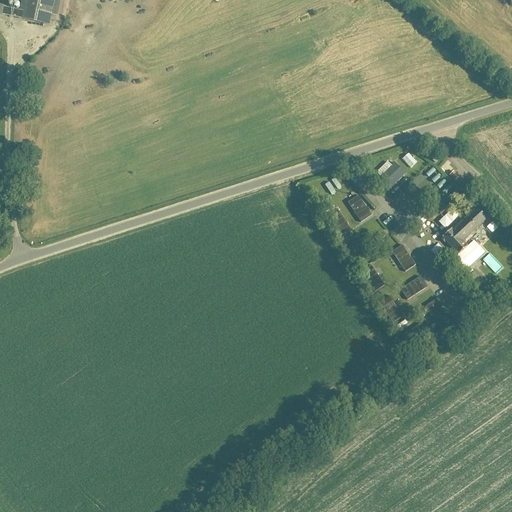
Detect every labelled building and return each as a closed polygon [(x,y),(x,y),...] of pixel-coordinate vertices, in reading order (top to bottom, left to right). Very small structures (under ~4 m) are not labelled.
[(0,0),(0,11),(50,22),(54,0),(20,0),(19,7),(9,5),(10,0),(0,0)] [(396,160),(376,179),(386,190),(406,171),(396,160)] [(418,162),(407,174),(418,185),(429,173),(418,162)] [(453,172),(449,177),(454,182),(459,178),(453,172)] [(427,176),(421,182),(430,190),(435,184),(427,176)] [(411,192),(418,200),(427,191),(420,183),(411,192)] [(408,214),(419,203),(409,193),(398,204),(408,214)] [(484,220),(474,209),(442,237),(458,255),(467,247),(461,241),(484,220)] [(489,282),(478,271),(470,279),(481,290),(489,282)]
